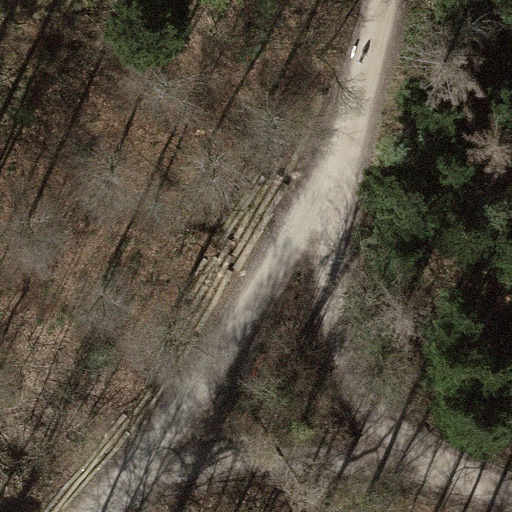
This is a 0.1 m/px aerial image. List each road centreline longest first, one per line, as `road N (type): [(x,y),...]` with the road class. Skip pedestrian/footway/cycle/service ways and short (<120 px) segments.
road 1 (track): [(431,461),(354,383),(331,294),(341,170),(386,0)]
road 2 (track): [(101,511),(144,465),(341,170)]
road 3 (track): [(144,465),(431,461)]
